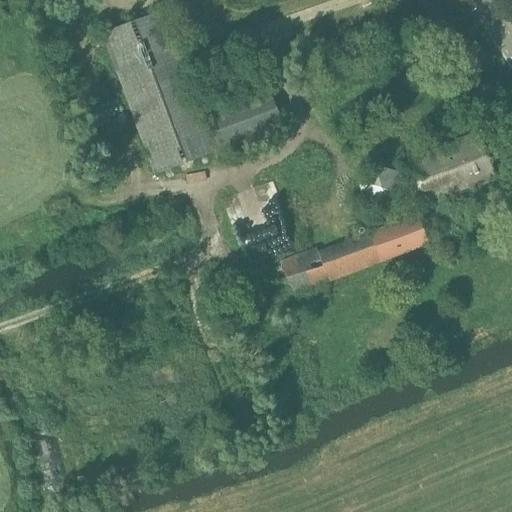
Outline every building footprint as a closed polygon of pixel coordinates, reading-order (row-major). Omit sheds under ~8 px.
[(160,6),(101,29),(154,170),(214,147),(160,6)] [(270,97),(207,120),(219,152),(281,129),(270,97)] [(459,142),(402,163),(417,206),(468,187),(469,186),(477,183),(481,184),(488,182),(490,178),(495,176),(479,132),(458,140),(459,142)] [(367,207),(388,213),(402,196),(397,177),(375,171),(363,187),(367,207)] [(368,232),(370,236),(379,260),(423,245),(428,243),(416,216),(368,232)] [(370,236),(368,232),(318,250),(316,245),(282,257),(294,290),(379,260),(370,236)]
